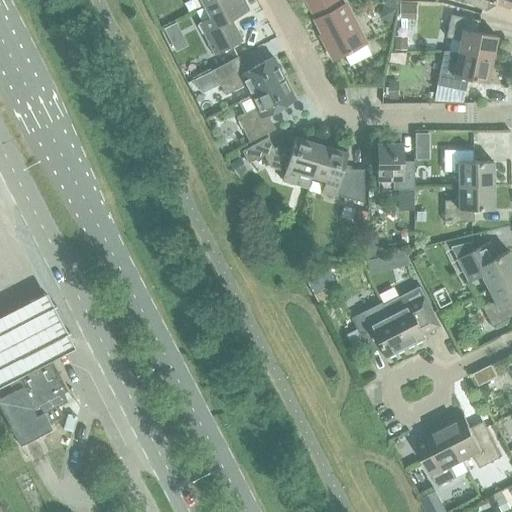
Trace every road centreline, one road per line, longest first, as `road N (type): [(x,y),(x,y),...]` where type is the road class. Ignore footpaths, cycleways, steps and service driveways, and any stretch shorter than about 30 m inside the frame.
road 1 (secondary): [(245,511),(0,37)]
road 2 (secondary): [(0,147),(188,511)]
road 3 (residential): [(511,112),(348,116),(322,102),(274,0)]
